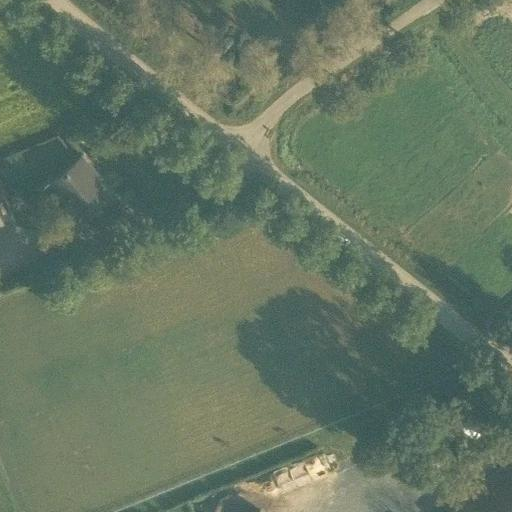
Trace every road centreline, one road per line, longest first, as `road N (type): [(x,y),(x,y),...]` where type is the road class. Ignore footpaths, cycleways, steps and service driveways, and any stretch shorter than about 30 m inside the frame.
road 1 (unclassified): [(511,375),(235,151)]
road 2 (unclassified): [(235,151),(444,0)]
road 3 (unclassified): [(235,151),(165,102),(50,0)]
